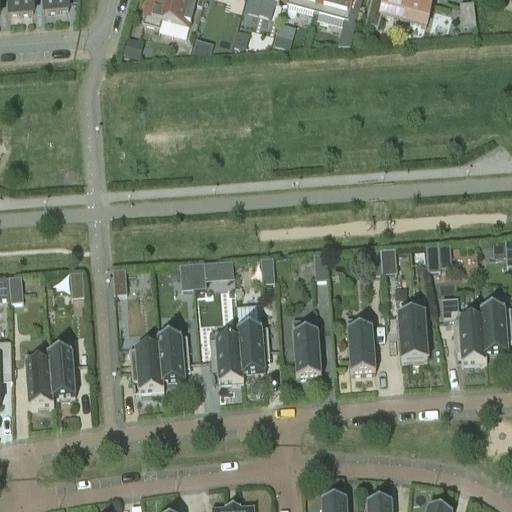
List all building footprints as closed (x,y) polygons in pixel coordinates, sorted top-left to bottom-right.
[(2,0),(3,2),(8,1),(10,19),(33,17),(31,0),(2,0)] [(43,0),(45,17),(68,15),(67,9),(78,8),(78,0),(43,0)] [(189,33),(197,2),(188,0),(168,0),(166,9),(147,3),(142,21),(145,21),(143,29),(160,34),(162,26),(189,33)] [(288,0),(286,9),(317,17),(321,0),(288,0)] [(322,0),(317,17),(344,24),(337,53),(349,52),(358,19),(363,0),(322,0)] [(402,25),(408,0),(385,0),(384,4),(372,0),(365,28),(378,32),(381,19),(402,25)] [(408,0),(402,25),(426,31),(434,0),(408,0)] [(476,32),(473,8),(460,10),(462,33),(476,32)] [(249,40),(237,37),(233,51),(245,54),(249,40)] [(292,46),(276,41),(273,51),(289,56),(292,46)] [(139,47),(128,44),(123,61),(134,64),(139,47)] [(213,51),(196,46),(192,60),(210,61),(213,51)] [(440,277),(438,252),(425,253),(427,278),(440,277)] [(396,279),(395,255),(380,256),(382,280),(396,279)] [(367,257),(369,282),(382,281),(380,256),(367,257)] [(315,286),(328,285),(326,260),(313,261),(315,286)] [(273,264),(260,265),(262,290),(274,289),(273,264)] [(204,269),(192,270),(193,295),(206,294),(205,286),(234,284),(233,267),(204,269)] [(181,296),(193,295),(192,270),(179,271),(181,296)] [(114,301),(127,300),(125,275),(112,276),(114,301)] [(82,278),(69,279),(71,304),(84,303),(82,278)] [(10,303),(10,309),(23,308),(21,282),(8,283),(10,303)] [(0,304),(10,303),(8,283),(0,284),(0,304)] [(458,305),(442,306),(444,328),(452,327),(455,359),(460,358),(461,371),(486,369),(485,361),(484,361),(481,316),(480,316),(459,317),(458,305)] [(479,308),(480,316),(481,316),(484,361),(485,361),(508,359),(507,347),(511,346),(511,340),(510,314),(504,314),(504,306),(479,308)] [(429,345),(422,308),(412,309),(412,318),(398,319),(401,367),(427,365),(426,345),(429,345)] [(350,380),(375,378),(371,324),(346,326),(350,380)] [(237,327),(237,335),(238,335),(241,381),(242,381),(265,379),(264,366),(270,366),(267,333),(262,333),(261,326),(237,327)] [(292,328),(293,338),(296,384),(321,382),(317,326),(292,328)] [(156,337),(157,353),(158,352),(162,390),(185,388),(184,375),(190,375),(187,342),(181,343),(180,335),(156,337)] [(243,389),(242,381),(241,381),(238,335),(237,335),(214,337),(215,345),(209,345),(212,378),(217,378),(218,390),(243,389)] [(0,380),(12,380),(11,349),(0,349),(0,380)] [(158,352),(157,353),(129,355),(132,388),(138,387),(139,400),(163,398),(162,390),(158,352)] [(72,357),(48,359),(52,404),(53,404),(75,403),(72,357)] [(53,412),(53,404),(52,404),(48,359),(25,360),(29,414),(53,412)]
